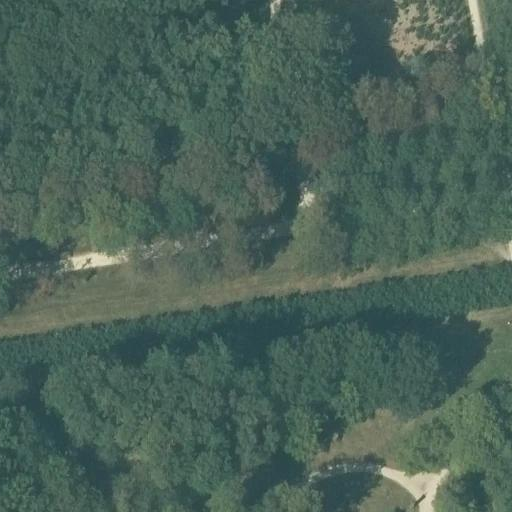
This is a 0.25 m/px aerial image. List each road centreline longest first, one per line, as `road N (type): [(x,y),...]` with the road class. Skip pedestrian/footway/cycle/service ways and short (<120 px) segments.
road 1 (track): [(305,224),(0,276)]
road 2 (track): [(305,224),(506,188)]
road 3 (track): [(472,0),(506,188)]
road 4 (track): [(511,381),(464,422),(424,487),(424,511)]
